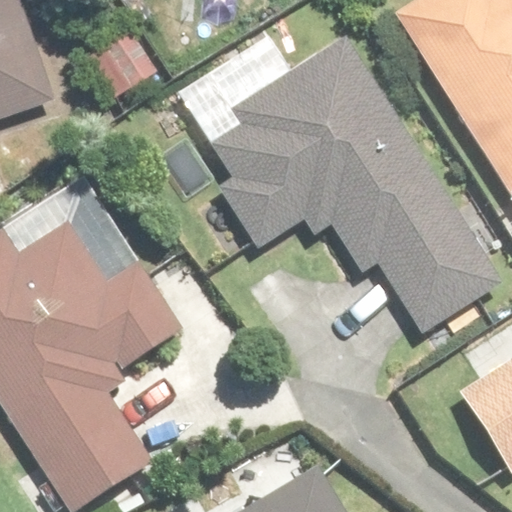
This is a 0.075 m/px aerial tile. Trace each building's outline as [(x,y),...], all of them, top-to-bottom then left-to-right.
[(0,0),(0,124),(46,111),(11,0),(0,0)] [(511,0),(437,0),(398,25),(511,206),(511,0)] [(156,81),(129,40),(87,68),(114,109),(156,81)] [(354,47),(291,86),(268,48),(183,100),(217,157),(239,193),(223,203),(257,258),(323,218),(363,282),(379,272),(421,341),(504,291),(354,47)] [(107,296),(67,233),(17,265),(5,245),(0,248),(0,407),(65,511),(86,511),(150,472),(99,390),(180,339),(140,275),(107,296)] [(511,370),(460,405),(511,483),(511,370)] [(335,511),(321,486),(275,511),(335,511)]
